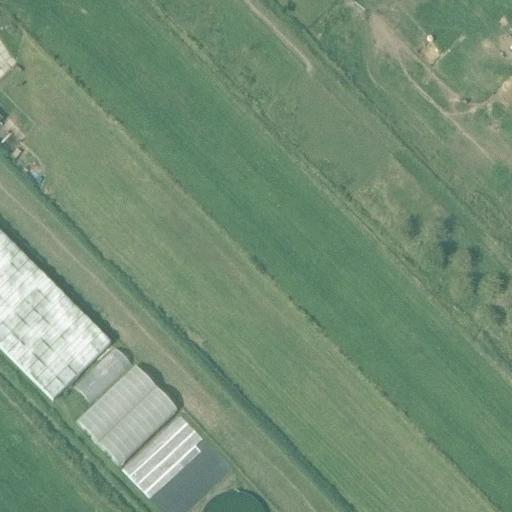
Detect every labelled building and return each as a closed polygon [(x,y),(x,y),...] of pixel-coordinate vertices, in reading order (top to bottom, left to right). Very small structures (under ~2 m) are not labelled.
[(0,351),(52,403),(51,403),(52,404),(110,346),(0,237),(0,351)] [(133,369),(80,419),(92,432),(145,382),(133,369)] [(147,384),(88,440),(101,453),(160,397),(147,384)] [(162,399),(103,455),(120,473),(179,417),(162,399)] [(259,511),(257,508),(254,505),(250,501),(245,498),(237,496),(232,495),(227,496),(220,497),(215,500),(211,503),(206,509),(204,511),(259,511)]
